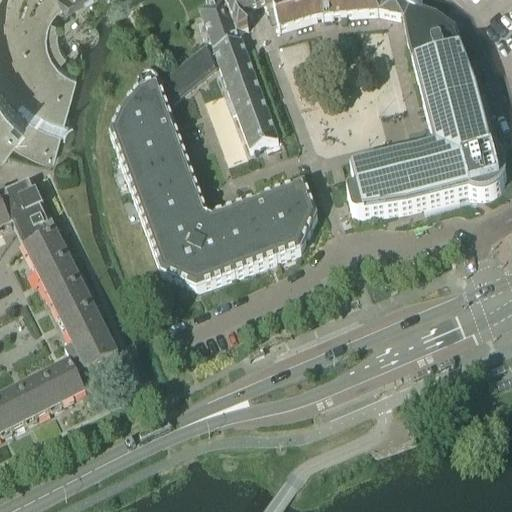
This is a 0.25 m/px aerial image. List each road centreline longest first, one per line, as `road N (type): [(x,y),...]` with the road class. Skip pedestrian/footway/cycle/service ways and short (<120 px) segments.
road 1 (primary): [(22,511),(129,457),(494,300)]
road 2 (residential): [(177,343),(293,292),(346,254),(471,233)]
